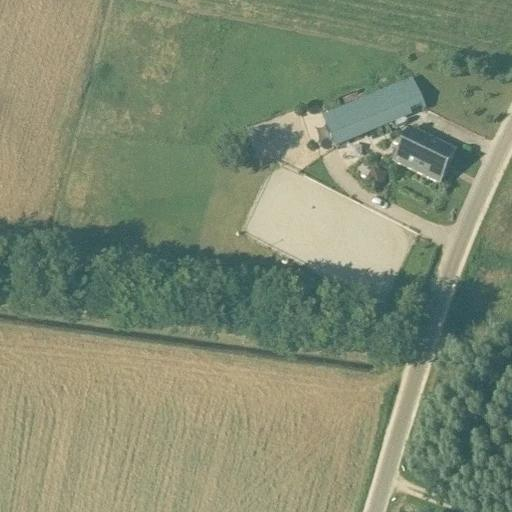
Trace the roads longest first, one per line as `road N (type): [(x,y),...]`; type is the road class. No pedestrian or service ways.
road 1 (unclassified): [(511,128),(449,268),(375,511)]
road 2 (track): [(374,334),(511,353)]
